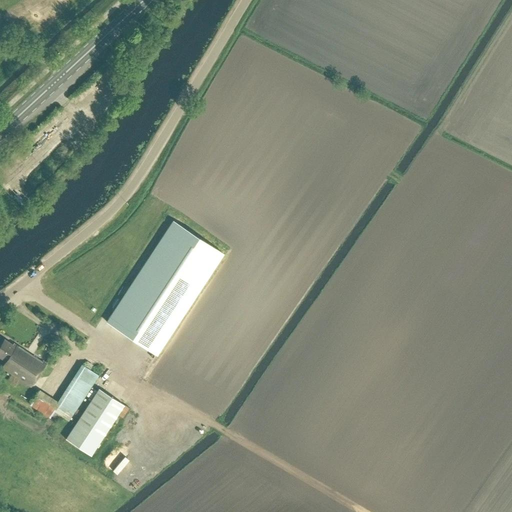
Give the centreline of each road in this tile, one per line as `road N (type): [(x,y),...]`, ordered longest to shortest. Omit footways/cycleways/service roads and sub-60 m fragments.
road 1 (unclassified): [(0,299),(122,199),(245,0)]
road 2 (primary): [(0,132),(141,0)]
